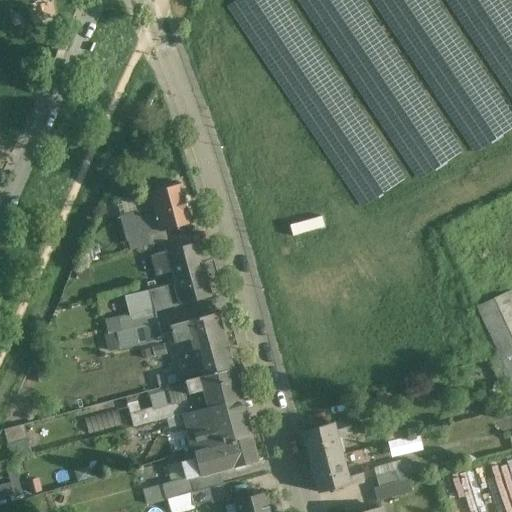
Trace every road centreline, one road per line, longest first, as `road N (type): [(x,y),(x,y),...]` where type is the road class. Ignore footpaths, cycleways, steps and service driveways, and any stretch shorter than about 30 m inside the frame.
road 1 (residential): [(150,0),(243,285),(302,511)]
road 2 (residential): [(0,223),(107,0)]
